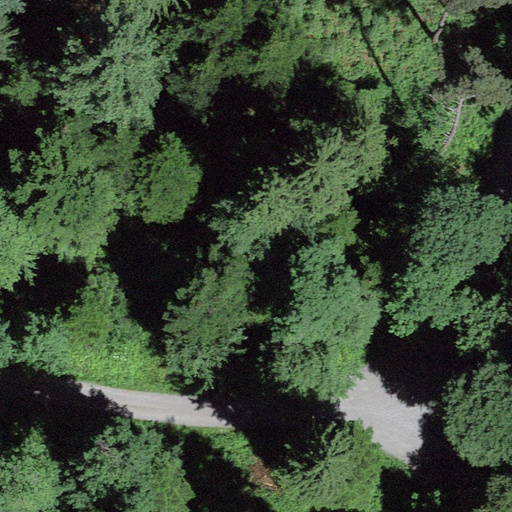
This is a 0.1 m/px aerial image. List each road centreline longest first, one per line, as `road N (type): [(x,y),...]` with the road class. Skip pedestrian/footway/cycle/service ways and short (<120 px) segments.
road 1 (track): [(411,440),(351,422),(223,417),(0,374)]
road 2 (track): [(511,141),(411,440)]
